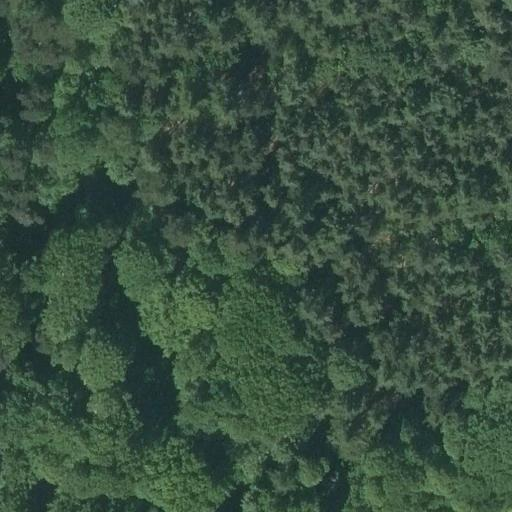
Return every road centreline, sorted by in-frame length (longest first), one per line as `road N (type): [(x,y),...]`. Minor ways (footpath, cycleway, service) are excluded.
road 1 (unknown): [(247,511),(246,477),(195,400),(161,325),(132,289),(80,178),(42,58),(33,0)]
road 2 (track): [(0,35),(20,143),(94,401),(112,454),(146,511)]
